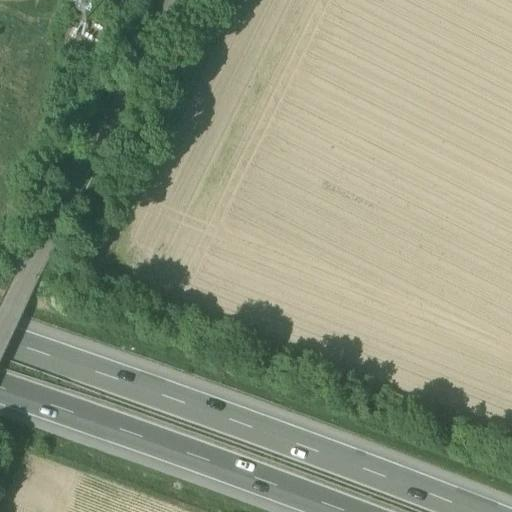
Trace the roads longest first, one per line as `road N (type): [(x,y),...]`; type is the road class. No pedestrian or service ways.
road 1 (motorway): [(471,511),(0,340)]
road 2 (track): [(0,345),(176,0)]
road 3 (motorway): [(0,389),(340,511)]
road 4 (track): [(228,0),(99,268)]
